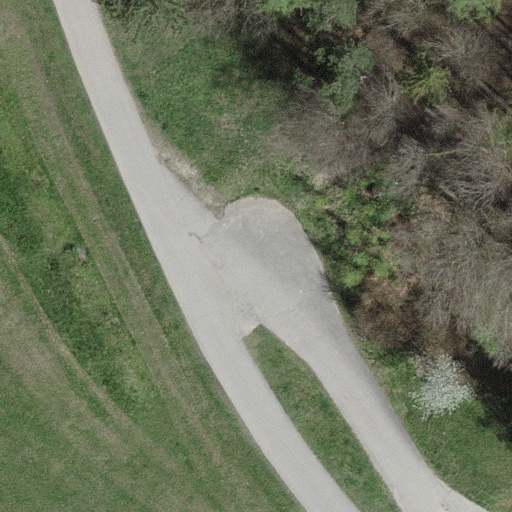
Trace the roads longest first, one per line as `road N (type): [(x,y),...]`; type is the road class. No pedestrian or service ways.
road 1 (unclassified): [(86,0),(251,423),(332,511)]
road 2 (track): [(435,511),(305,337),(262,309),(204,311)]
